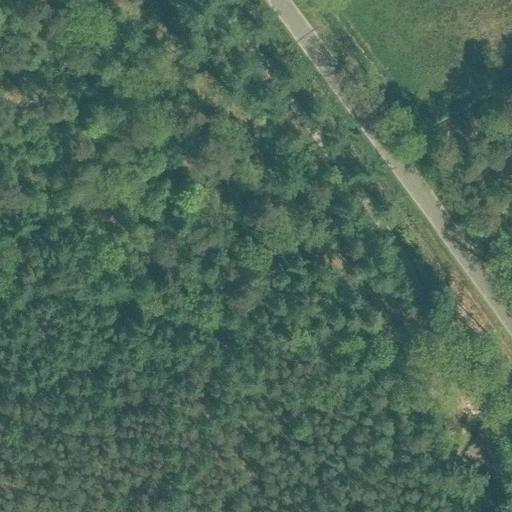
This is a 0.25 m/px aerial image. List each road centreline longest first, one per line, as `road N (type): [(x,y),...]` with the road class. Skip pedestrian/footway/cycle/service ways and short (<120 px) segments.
road 1 (tertiary): [(511,320),(277,0)]
road 2 (track): [(334,0),(419,114)]
